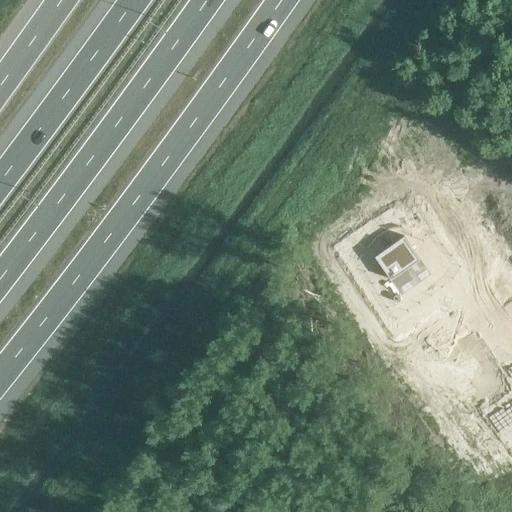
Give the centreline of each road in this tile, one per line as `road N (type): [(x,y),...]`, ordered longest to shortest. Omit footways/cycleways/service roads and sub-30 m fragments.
road 1 (motorway): [(0,378),(279,0)]
road 2 (motorway): [(0,277),(205,0)]
road 3 (motorway): [(131,0),(0,177)]
